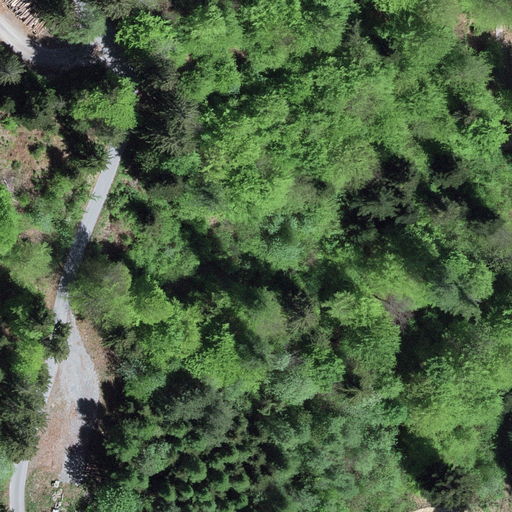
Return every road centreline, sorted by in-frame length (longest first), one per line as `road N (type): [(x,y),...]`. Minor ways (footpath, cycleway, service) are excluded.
road 1 (track): [(18,511),(15,491),(53,362),(68,269),(122,124),(121,79),(78,0)]
road 2 (track): [(0,241),(28,238),(122,124)]
road 3 (track): [(0,23),(26,47),(72,59),(99,29)]
